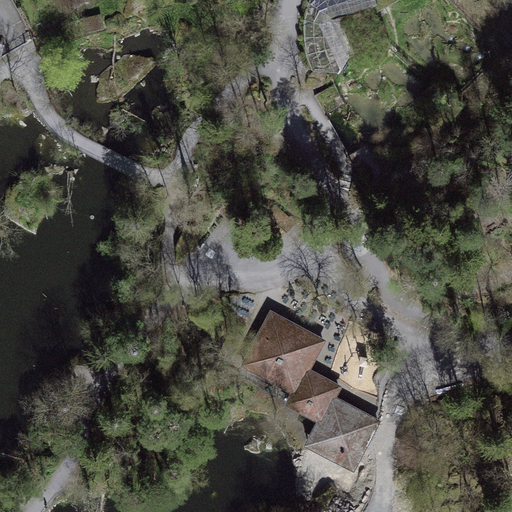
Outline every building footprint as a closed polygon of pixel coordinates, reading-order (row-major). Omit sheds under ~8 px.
[(81,0),(54,0),(62,12),(81,0)] [(344,51),(333,12),(372,1),(371,0),(313,0),(331,55),(344,51)] [(376,0),(383,10),(397,2),(395,0),(376,0)] [(99,18),(85,21),(88,31),(101,28),(99,18)] [(288,234),(298,224),(276,203),(266,214),(288,234)] [(217,224),(187,258),(208,276),(237,242),(217,224)] [(305,443),(353,467),(378,420),(330,395),(335,385),(305,370),(319,343),(266,316),(241,364),(291,390),(285,402),(318,419),(305,443)]
